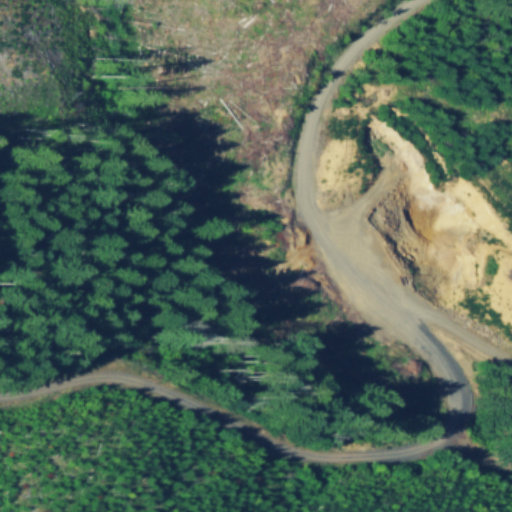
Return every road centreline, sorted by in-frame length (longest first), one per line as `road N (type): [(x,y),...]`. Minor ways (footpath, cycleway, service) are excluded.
road 1 (track): [(0,390),(120,371),(168,384),(317,452),(425,438),(440,427),(449,399),(443,371),(322,260),(302,214),(304,145),(321,82),(361,34),(404,0)]
road 2 (track): [(381,310),(511,358)]
